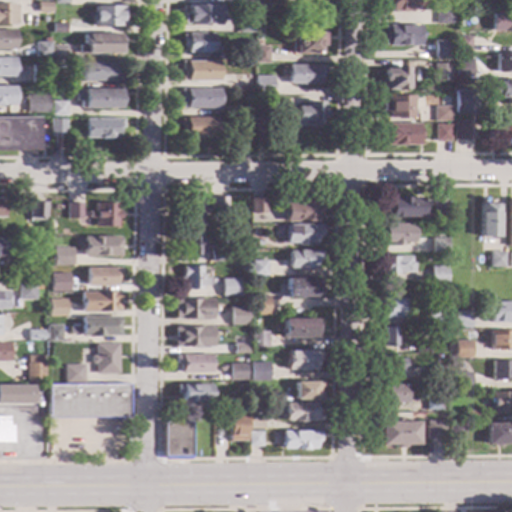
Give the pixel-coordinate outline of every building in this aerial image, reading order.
[(419,0),(419,11),(386,10),(387,0),(419,0)] [(49,12),(35,12),(35,2),(49,2),(49,12)] [(15,25),(0,24),(0,4),(15,5),(15,25)] [(218,26),(210,26),(210,25),(180,24),(180,14),(186,14),(186,5),(218,5),(218,26)] [(123,27),(91,27),(92,7),(123,7),(123,27)] [(450,24),(433,24),(433,8),(450,8),(450,24)] [(511,33),(502,33),(502,32),(488,31),(489,12),(511,12),(511,33)] [(251,33),(235,32),(236,17),(251,17),(251,33)] [(63,33),(50,33),(50,23),(63,23),(63,33)] [(417,46),(385,45),(380,45),(380,27),(385,27),(385,25),(417,26),(417,46)] [(12,50),(0,50),(0,30),(12,30),(12,50)] [(116,38),(121,39),(121,56),(77,55),(77,44),(81,44),(81,33),(116,33),(116,38)] [(210,53),(184,53),(184,47),(180,47),(180,35),(185,35),(185,33),(210,33),(210,53)] [(323,46),(316,46),(316,55),(292,55),(292,54),(289,54),(290,41),(292,41),(292,33),(324,33),(323,46)] [(468,52),(453,52),(453,36),(468,36),(468,52)] [(448,58),(430,59),(430,41),(448,41),(448,58)] [(48,57),(33,57),(33,42),(48,42),(48,57)] [(64,46),(65,61),(49,61),(49,45),(64,46)] [(266,63),(251,63),(251,47),(266,48),(266,63)] [(249,61),(236,61),(236,51),(250,51),(249,61)] [(511,53),(511,72),(493,72),(493,53),(511,53)] [(11,77),(0,77),(0,58),(12,59),(11,77)] [(471,78),(452,77),(453,59),(471,59),(471,78)] [(214,82),(178,81),(179,61),(214,62),(214,82)] [(117,72),(121,72),(121,82),(80,81),(81,62),(117,63),(117,72)] [(448,81),(430,82),(430,64),(448,64),(448,81)] [(46,65),(45,85),(30,85),(30,65),(46,65)] [(317,66),(322,66),(322,74),(317,73),(317,84),(285,84),(286,65),(317,65),(317,66)] [(403,74),(408,74),(408,90),(379,90),(379,80),(381,80),(382,69),(392,70),(392,67),(403,67),(403,74)] [(270,95),(254,95),(254,76),(271,76),(270,95)] [(62,90),(48,90),(48,82),(48,80),(62,80),(62,90)] [(511,80),(511,105),(505,105),(505,98),(488,98),(488,80),(511,80)] [(13,105),(0,105),(0,87),(13,88),(13,105)] [(120,98),(117,98),(116,110),(80,109),(80,101),(74,101),(74,89),(120,90),(120,98)] [(216,109),(177,108),(178,89),(216,90),(216,109)] [(465,94),(467,94),(467,96),(475,96),(474,115),(452,115),(452,90),(465,91),(465,94)] [(46,112),(23,113),(23,96),(46,96),(46,112)] [(411,118),(386,117),(386,111),(379,111),(379,103),(385,103),(385,96),(411,96),(411,118)] [(64,117),(50,117),(49,101),(63,101),(64,117)] [(318,110),(322,110),(322,119),(319,119),(319,128),(293,127),(293,108),(304,108),(304,102),(318,103),(318,110)] [(267,121),(251,121),(251,105),(267,105),(267,121)] [(249,117),(235,116),(235,106),(236,106),(241,106),(249,106),(249,117)] [(448,107),(448,121),(432,121),(431,107),(448,107)] [(511,138),(510,138),(510,145),(499,145),(499,138),(493,138),(493,116),(511,116),(511,138)] [(36,151),(0,151),(0,118),(36,118),(36,151)] [(120,127),(116,127),(116,137),(115,137),(115,139),(83,139),(83,118),(120,119),(120,127)] [(213,136),(202,136),(202,138),(192,138),(192,136),(183,136),(183,135),(178,135),(178,119),(183,119),(183,118),(213,118),(213,136)] [(248,131),(239,131),(239,118),(249,118),(248,131)] [(64,137),(49,137),(49,120),(64,120),(64,137)] [(470,140),(451,141),(451,123),(470,123),(470,140)] [(417,146),(383,145),(383,135),(378,135),(379,124),(417,125),(417,146)] [(446,142),(432,142),(432,124),(446,124),(446,142)] [(225,213),(211,213),(211,218),(199,218),(199,224),(182,224),(182,204),(199,204),(199,209),(210,209),(210,198),(225,198),(225,213)] [(487,204),(496,204),(497,238),(478,238),(478,198),(487,198),(487,204)] [(263,214),(249,214),(249,199),(263,199),(263,214)] [(419,219),(387,219),(387,208),(379,208),(379,199),(419,199),(419,219)] [(320,222),(283,222),(283,202),(320,202),(320,222)] [(45,222),(28,222),(28,203),(44,203),(45,222)] [(66,203),(81,203),(80,220),(65,220),(66,203)] [(116,211),(119,211),(119,220),(117,220),(116,227),(94,227),(94,218),(88,218),(88,211),(94,211),(94,203),(117,204),(116,211)] [(447,220),(431,220),(431,203),(432,203),(447,203),(447,220)] [(412,243),(401,243),(401,246),(391,246),(391,243),(377,243),(378,230),(382,230),(382,224),(412,224),(412,243)] [(319,238),(314,238),(314,244),(306,243),(306,246),(295,246),(295,244),(284,243),(284,225),(319,225),(319,238)] [(200,256),(183,256),(183,247),(181,247),(182,233),(200,233),(200,256)] [(119,256),(114,256),(114,257),(82,257),(82,237),(120,238),(119,256)] [(446,253),(430,253),(430,238),(446,238),(446,253)] [(224,263),(209,262),(209,245),(224,245),(224,263)] [(72,266),(52,266),(52,248),(72,248),(72,266)] [(318,261),(314,261),(314,269),(287,269),(287,250),(318,251),(318,261)] [(503,268),(488,268),(488,252),(503,252),(503,268)] [(409,263),(412,263),(412,273),(396,273),(396,274),(378,274),(378,259),(378,256),(409,256),(409,263)] [(32,267),(16,267),(16,257),(32,257),(32,267)] [(265,276),(250,276),(250,261),(265,260),(265,276)] [(200,278),(209,278),(208,286),(200,286),(200,290),(178,290),(178,277),(181,277),(181,266),(200,266),(200,278)] [(444,286),(429,286),(430,266),(445,266),(444,286)] [(120,277),(115,277),(115,286),(85,285),(85,269),(120,269),(120,277)] [(319,299),(284,298),(284,278),(319,278),(319,299)] [(237,297),(219,297),(219,279),(237,279),(237,297)] [(33,300),(17,300),(17,282),(33,282),(33,300)] [(61,292),(47,293),(47,283),(61,283),(61,292)] [(117,314),(79,313),(80,292),(118,293),(117,314)] [(267,316),(250,316),(249,296),(267,296),(267,316)] [(210,320),(173,319),(173,299),(210,300),(210,320)] [(400,318),(378,318),(378,311),(375,311),(375,306),(378,306),(378,299),(400,299),(400,318)] [(65,317),(47,317),(47,300),(65,300),(65,317)] [(511,323),(489,323),(489,302),(511,302),(511,323)] [(245,326),(228,326),(227,307),(245,307),(245,326)] [(440,323),(421,323),(421,307),(440,307),(440,323)] [(469,328),(452,328),(453,311),(469,311),(469,328)] [(118,336),(105,336),(105,337),(79,336),(80,318),(119,319),(118,336)] [(319,328),(313,328),(313,339),(281,339),(281,319),(319,320),(319,328)] [(60,342),(45,342),(45,325),(60,326),(60,342)] [(210,348),(173,348),(173,327),(181,327),(210,327),(210,348)] [(391,338),(394,339),(394,347),(378,347),(378,335),(381,335),(381,327),(391,327),(391,338)] [(42,341),(26,341),(26,330),(42,330),(42,341)] [(266,332),(266,349),(248,349),(248,332),(266,332)] [(511,349),(487,349),(487,332),(511,332),(511,349)] [(469,358),(453,358),(454,342),(470,342),(469,358)] [(117,374),(94,373),(94,364),(90,364),(90,356),(93,356),(93,344),(117,345),(117,374)] [(246,354),(232,354),(232,344),(246,344),(246,354)] [(428,353),(415,353),(415,344),(428,345),(428,353)] [(318,359),(314,359),(313,371),(285,371),(285,351),(319,351),(318,359)] [(42,383),(25,383),(25,363),(26,363),(26,355),(42,355),(42,383)] [(209,356),(208,373),(179,373),(179,371),(178,371),(178,364),(174,364),(174,355),(209,356)] [(392,360),(400,360),(400,370),(392,370),(392,375),(378,375),(378,355),(392,355),(392,360)] [(510,366),(511,366),(511,381),(490,381),(490,361),(510,361),(510,366)] [(267,381),(248,381),(248,362),(267,362),(267,381)] [(244,381),(227,381),(227,364),(244,364),(244,381)] [(83,384),(62,384),(63,365),(83,365),(83,384)] [(443,379),(426,379),(426,367),(443,367),(443,379)] [(469,390),(453,390),(453,372),(469,373),(469,390)] [(319,400),(292,400),(292,382),(320,383),(319,400)] [(208,404),(180,403),(180,394),(175,394),(175,384),(208,385),(208,404)] [(126,419),(46,419),(46,385),(126,385),(126,419)] [(403,404),(380,404),(380,385),(403,386),(403,404)] [(31,407),(0,406),(0,387),(31,388),(31,407)] [(440,410),(424,410),(424,389),(440,389),(440,410)] [(511,407),(510,407),(509,415),(490,414),(490,392),(511,392),(511,407)] [(245,414),(230,414),(230,399),(244,399),(245,414)] [(320,421),(283,421),(283,404),(320,404),(320,421)] [(477,421),(462,421),(462,411),(477,411),(477,421)] [(0,416),(8,416),(8,425),(10,425),(11,443),(0,443),(0,416)] [(262,430),(247,431),(247,417),(261,417),(262,430)] [(244,441),(227,442),(227,424),(224,424),(224,418),(244,418),(244,441)] [(443,440),(425,440),(425,420),(443,420),(443,440)] [(190,457),(162,457),(162,422),(189,422),(190,457)] [(416,445),(378,445),(378,422),(416,422),(416,445)] [(462,441),(447,441),(447,423),(462,423),(462,441)] [(510,445),(484,445),(484,424),(510,424),(510,445)] [(260,447),(246,447),(245,432),(260,431),(260,447)] [(318,441),(314,441),(313,449),(305,449),(305,450),(294,451),(294,449),(281,449),(280,432),(318,431),(318,441)]
